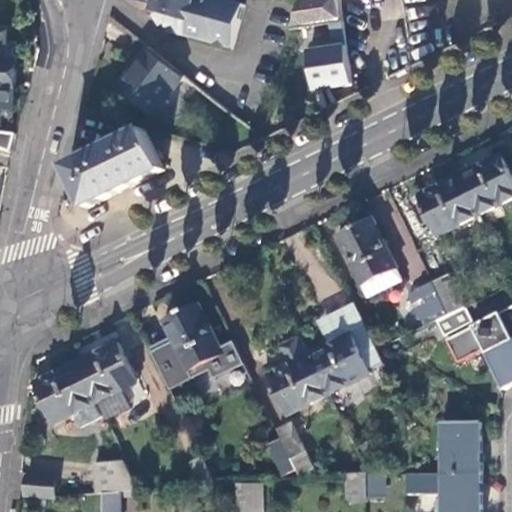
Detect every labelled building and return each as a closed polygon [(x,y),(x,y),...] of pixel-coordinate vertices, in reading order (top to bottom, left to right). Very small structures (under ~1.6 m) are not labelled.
[(231,0),(136,0),(137,0),(160,7),(158,15),(169,31),(235,47),(246,4),(231,0)] [(299,0),(291,30),(344,22),(341,0),(299,0)] [(0,89),(16,91),(18,64),(8,64),(10,33),(0,32),(0,89)] [(315,91),(353,85),(348,47),(310,53),(315,91)] [(153,118),(185,79),(149,51),(118,90),(153,118)] [(14,111),(16,91),(0,89),(0,149),(11,153),(16,134),(2,133),(3,110),(14,111)] [(166,172),(146,132),(68,169),(88,210),(166,172)] [(511,174),(502,154),(459,175),(479,214),(511,197),(511,174)] [(479,214),(459,175),(417,195),(437,234),(479,214)] [(363,285),(397,269),(372,217),(338,233),(363,285)] [(403,280),(397,269),(363,285),(369,296),(403,280)] [(448,272),(432,281),(448,313),(464,306),(448,272)] [(448,313),(432,281),(419,287),(433,321),(436,319),(448,313)] [(198,303),(163,320),(174,342),(152,353),(156,362),(169,390),(210,370),(214,379),(245,364),(234,341),(220,347),(198,303)] [(448,313),(436,319),(444,335),(473,320),(465,305),(464,306),(448,313)] [(511,305),(446,339),(457,361),(484,348),(504,388),(511,384),(511,305)] [(310,353),(329,393),(372,371),(354,332),(310,353)] [(310,353),(302,336),(281,345),(289,363),(269,373),(288,412),(288,413),(329,393),(310,353)] [(120,342),(76,363),(95,403),(139,382),(120,342)] [(95,403),(76,363),(35,382),(55,423),(73,414),(79,427),(101,417),(95,403)] [(411,418),(395,385),(377,393),(394,437),(411,418)] [(300,420),(293,424),(296,431),(303,427),(300,420)] [(441,422),(441,471),(483,471),(482,421),(441,422)] [(293,424),(278,431),(282,439),(297,469),(301,476),(317,475),(296,431),(293,424)] [(297,469),(282,439),(270,445),(285,475),(297,469)] [(200,485),(215,484),(201,456),(191,461),(200,485)] [(122,492),(136,490),(122,462),(93,463),(94,494),(102,493),(122,492)] [(367,498),(366,471),(346,473),(346,498),(367,498)] [(483,511),(483,471),(441,471),(441,511),(483,511)] [(57,479),(28,476),(25,496),(55,498),(57,479)] [(264,511),(264,482),(238,482),(237,511),(264,511)] [(121,511),(122,492),(102,493),(101,511),(121,511)]
